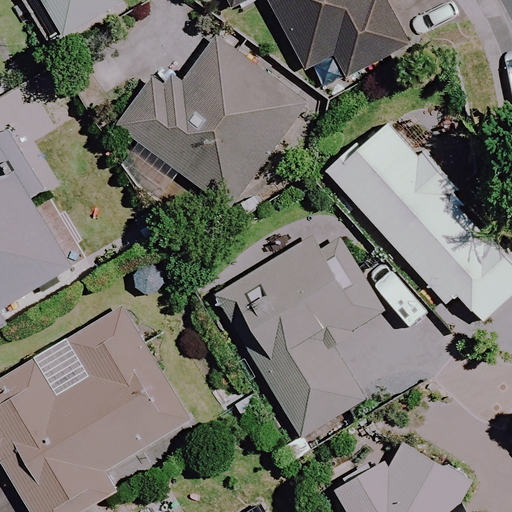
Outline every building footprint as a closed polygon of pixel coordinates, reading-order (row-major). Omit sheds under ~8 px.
[(33,0),(56,39),(120,3),(118,0),(33,0)] [(219,0),(225,11),(245,0),(261,0),(303,74),(334,60),(347,88),(404,62),(375,0),(219,0)] [(305,108),(218,42),(186,85),(164,68),(118,128),(228,211),(305,108)] [(511,257),(462,202),(384,116),(323,171),(445,307),(456,297),(481,325),(511,296),(511,257)] [(42,190),(4,129),(0,131),(0,331),(6,328),(0,318),(0,311),(72,267),(30,198),(42,190)] [(383,316),(319,211),(217,274),(273,365),(260,372),(302,440),(364,402),(330,348),(383,316)] [(190,423),(123,309),(64,344),(84,377),(57,393),(37,359),(0,380),(0,465),(27,511),(88,511),(117,495),(104,473),(190,423)] [(439,511),(467,484),(398,444),(376,470),(336,491),(346,511),(439,511)]
